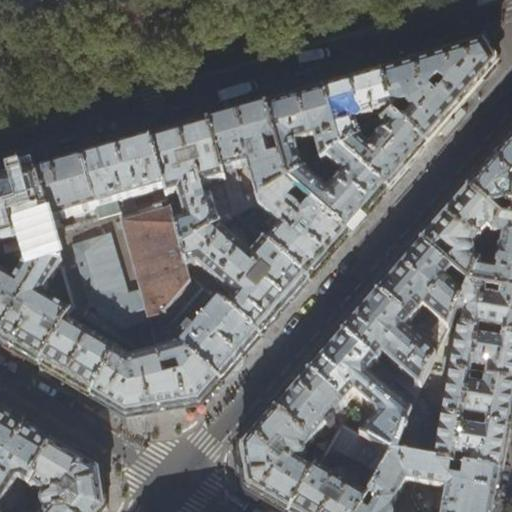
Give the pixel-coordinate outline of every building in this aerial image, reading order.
[(450,120),(498,65),(485,44),(390,71),(382,73),(394,117),(427,146),(450,120)] [(355,81),(323,90),(341,150),(367,134),(364,129),(359,132),(356,122),(369,118),(372,131),(382,125),(394,117),(382,73),(355,81)] [(273,105),(266,107),(288,184),(304,174),(296,145),(315,140),(322,163),(326,160),(341,150),(323,90),(317,92),(273,105)] [(235,217),(256,204),(288,184),(266,107),(243,113),(208,123),(235,217)] [(427,146),(394,117),(382,125),(387,130),(383,134),(379,137),(377,140),(369,133),(367,134),(341,150),(388,191),(407,170),(427,146)] [(173,134),(150,140),(167,199),(179,196),(186,222),(181,223),(178,216),(173,217),(182,251),(220,227),(235,217),(208,123),(173,134)] [(110,152),(102,154),(109,177),(107,178),(108,181),(110,180),(116,202),(114,203),(114,205),(118,205),(121,215),(142,209),(139,198),(157,193),(160,204),(168,202),(167,199),(150,140),(110,152)] [(468,191),(501,220),(502,220),(511,222),(511,140),(510,143),(468,191)] [(341,150),(326,160),(344,175),(329,193),(306,173),(304,174),(288,184),(348,236),(368,214),(388,191),(341,150)] [(92,157),(82,160),(100,221),(78,227),(65,230),(53,234),(62,266),(74,308),(76,308),(75,313),(142,295),(152,332),(171,327),(175,322),(204,289),(190,276),(188,271),(182,251),(173,217),(168,202),(160,204),(142,209),(121,215),(118,205),(114,205),(114,203),(116,202),(110,180),(108,181),(107,178),(109,177),(102,154),(92,157)] [(35,173),(53,234),(65,230),(62,221),(75,217),(78,227),(100,221),(82,160),(76,162),(35,173)] [(4,182),(0,183),(0,258),(4,259),(0,245),(0,239),(27,231),(29,229),(29,226),(32,226),(33,231),(31,233),(40,264),(44,264),(62,266),(53,234),(35,173),(4,182)] [(348,236),(288,184),(256,204),(283,228),(273,239),(267,245),(309,282),(326,261),(348,236)] [(493,236),(501,220),(468,191),(448,214),(422,244),(453,271),(466,282),(470,286),(477,270),(480,264),(474,259),(475,255),(475,250),(482,243),(488,248),(493,236)] [(511,222),(502,220),(501,220),(493,236),(503,237),(501,250),(500,250),(496,273),(477,270),(470,286),(511,292),(511,222)] [(220,227),(182,251),(188,271),(199,268),(233,298),(225,308),(260,338),(284,309),(309,282),(267,245),(264,242),(252,256),(249,255),(248,254),(245,255),(243,256),(242,246),(220,227)] [(264,242),(267,245),(273,239),(266,233),(260,239),(264,242)] [(448,277),(453,271),(422,244),(400,268),(377,294),(411,324),(424,309),(439,322),(433,335),(437,338),(434,344),(440,349),(457,313),(470,286),(466,282),(458,291),(449,283),(451,280),(448,277)] [(0,337),(44,264),(40,264),(25,262),(14,282),(4,277),(5,275),(0,271),(0,337)] [(42,300),(62,266),(44,264),(0,337),(0,342),(33,363),(40,367),(66,322),(70,314),(53,303),(51,306),(42,300)] [(511,292),(470,286),(457,313),(465,315),(463,330),(511,338),(511,292)] [(225,308),(204,289),(175,322),(177,326),(179,335),(196,315),(193,312),(199,305),(210,314),(182,346),(182,348),(220,383),(240,360),(260,338),(225,308)] [(434,344),(411,324),(377,294),(361,313),(342,334),(376,363),(383,356),(392,364),(390,367),(395,372),(398,369),(416,385),(409,392),(416,398),(440,349),(434,344)] [(87,334),(66,322),(40,367),(61,379),(92,397),(118,353),(124,343),(93,324),(87,334)] [(511,338),(463,330),(458,330),(452,363),(445,362),(443,373),(450,374),(511,384),(511,338)] [(378,365),(376,363),(342,334),(328,350),(309,373),(346,405),(355,395),(376,413),(376,415),(378,418),(360,437),(393,455),(394,456),(398,456),(411,414),(370,378),(370,373),(378,365)] [(163,412),(181,409),(200,406),(220,383),(182,348),(182,346),(130,359),(118,353),(92,397),(126,417),(146,414),(163,412)] [(313,443),(346,405),(309,373),(295,389),(276,411),(313,443)] [(511,416),(511,384),(450,374),(443,418),(510,429),(511,416)] [(415,400),(412,412),(425,415),(427,409),(423,402),(415,400)] [(307,450),(313,443),(276,411),(256,433),(241,450),(248,489),(265,500),(286,511),(292,511),(316,471),(301,462),(303,461),(305,458),(307,455),(307,450)] [(26,428),(0,412),(0,510),(17,482),(20,481),(29,486),(53,444),(26,428)] [(412,412),(411,414),(398,456),(422,461),(430,416),(425,415),(412,412)] [(510,429),(443,418),(435,463),(502,474),(505,455),(510,429)] [(381,476),(393,455),(360,437),(342,427),(330,447),(381,476)] [(53,444),(29,486),(37,491),(31,501),(45,511),(106,511),(107,511),(103,490),(101,472),(78,459),(53,444)] [(408,482),(394,456),(393,455),(381,476),(372,492),(380,497),(373,510),(365,505),(360,511),(403,511),(399,510),(398,511),(392,511),(408,482)] [(422,461),(398,456),(394,456),(408,482),(409,483),(446,490),(446,495),(438,494),(436,506),(444,508),(443,511),(494,511),(497,502),(502,474),(435,463),(422,461)] [(318,467),(316,471),(292,511),(360,511),(365,505),(369,497),(357,490),(360,484),(359,479),(341,468),(336,469),(333,475),(318,467)]
